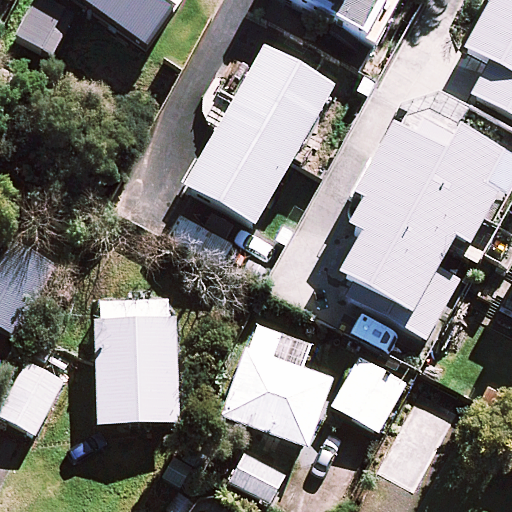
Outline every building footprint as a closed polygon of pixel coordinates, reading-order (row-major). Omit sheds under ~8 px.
[(275,0),(374,53),(403,0),(275,0)] [(334,95),(264,55),(184,196),(254,236),(334,95)] [(55,276),(0,244),(0,334),(17,344),(55,276)] [(168,320),(168,307),(97,307),(97,431),(176,431),(176,321),(168,320)] [(334,382),(250,349),(222,422),(305,455),(334,382)] [(405,390),(359,364),(332,412),(378,438),(405,390)] [(62,386),(26,369),(0,421),(0,422),(36,440),(62,386)]
